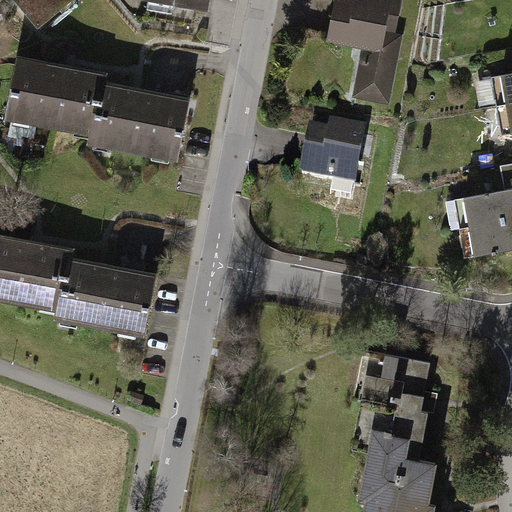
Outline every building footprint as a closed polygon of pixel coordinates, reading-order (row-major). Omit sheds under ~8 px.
[(18,0),(17,1),(38,26),(69,0),(18,0)] [(206,0),(148,0),(145,19),(194,27),(197,7),(205,9),(206,0)] [(356,0),(355,3),(337,0),(328,39),(379,49),(378,55),(364,61),(358,93),(386,99),(398,38),(383,35),(385,27),(394,29),(399,2),(387,0),(356,0)] [(89,141),(92,141),(103,85),(104,76),(18,60),(7,116),(91,132),(89,141)] [(497,106),(511,103),(511,73),(492,77),(492,78),(483,79),(488,108),(497,106)] [(188,102),(103,85),(92,141),(177,158),(188,102)] [(511,103),(497,106),(503,135),(511,133),(511,103)] [(12,133),(36,136),(37,125),(14,122),(12,133)] [(330,137),(310,133),(303,174),(354,183),(360,155),(369,157),(373,135),(331,127),(330,137)] [(503,181),(511,179),(511,164),(501,166),(503,181)] [(469,227),(511,219),(511,188),(464,198),(469,227)] [(497,252),(511,249),(511,219),(469,227),(474,257),(492,253),(493,256),(497,255),(497,252)] [(57,316),(59,317),(69,261),(71,252),(0,238),(0,296),(58,307),(57,316)] [(154,276),(69,261),(59,317),(143,333),(154,276)] [(362,450),(373,452),(419,461),(419,459),(428,411),(427,411),(429,397),(424,396),(430,362),(373,351),(364,400),(371,402),(362,450)] [(434,511),(438,496),(430,494),(436,462),(419,459),(419,461),(373,452),(364,500),(376,502),(374,511),(434,511)]
